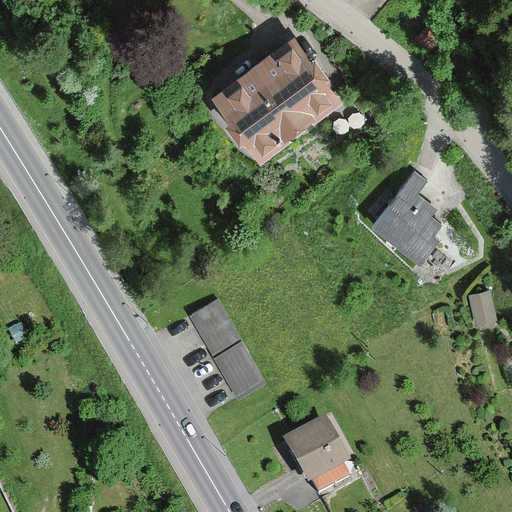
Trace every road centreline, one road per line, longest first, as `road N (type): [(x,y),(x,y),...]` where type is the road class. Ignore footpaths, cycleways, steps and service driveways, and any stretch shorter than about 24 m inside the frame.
road 1 (secondary): [(228,511),(0,128)]
road 2 (residential): [(317,0),(415,78),(511,190)]
